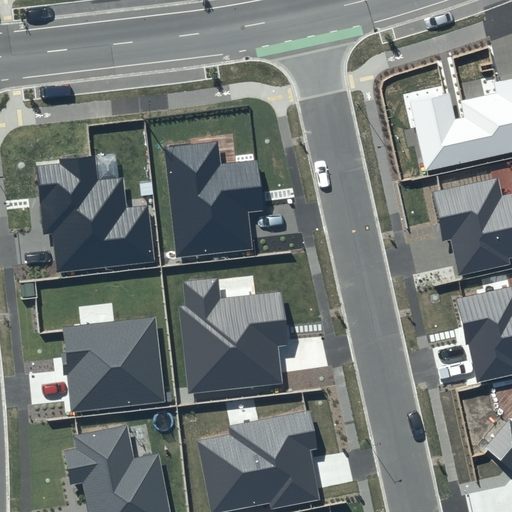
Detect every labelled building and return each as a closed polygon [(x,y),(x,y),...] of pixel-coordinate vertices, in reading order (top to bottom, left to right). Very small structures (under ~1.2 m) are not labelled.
[(450,93),(410,102),(426,172),(511,152),(511,78),(494,83),(497,94),(452,104),(450,93)] [(217,141),(165,148),(177,258),(253,249),(249,212),(264,211),(257,160),(220,164),(217,141)] [(93,157),(36,164),(44,235),(52,234),(57,272),(155,261),(148,206),(125,208),(121,178),(96,181),(93,157)] [(498,177),(432,192),(442,242),(451,240),(458,273),(511,260),(511,193),(502,196),(498,177)] [(216,278),(182,282),(185,305),(179,306),(188,393),(283,383),(278,346),(287,345),(282,292),(218,299),(216,278)] [(511,286),(457,299),(475,382),(511,374),(511,286)] [(157,316),(62,326),(71,412),(167,401),(157,316)] [(230,434),(197,441),(210,511),(220,511),(268,503),(270,510),(320,499),(309,451),(318,449),(310,411),(228,426),(230,434)] [(511,422),(509,420),(486,448),(511,470),(511,422)] [(75,449),(64,452),(70,485),(83,482),(88,511),(169,511),(159,453),(134,457),(127,425),(73,436),(75,449)]
